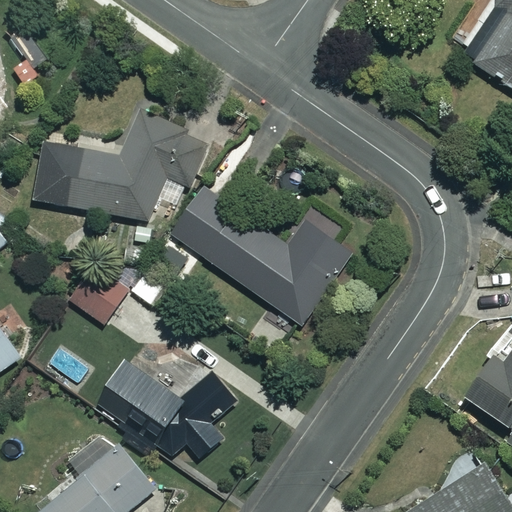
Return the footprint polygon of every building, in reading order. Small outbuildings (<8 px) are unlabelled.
[(511,0),(497,0),(497,10),(466,53),(511,86),(511,0)] [(137,106),(128,154),(46,138),(34,198),(152,221),(161,170),(205,179),(216,121),(137,106)] [(290,244),(205,184),(172,231),(303,323),(354,251),(308,219),(290,244)] [(0,247),(13,236),(0,220),(0,247)] [(84,314),(107,328),(131,291),(80,257),(37,323),(66,342),(84,314)] [(168,285),(146,270),(132,289),(153,305),(168,285)] [(0,370),(21,356),(0,325),(0,370)] [(511,351),(506,361),(493,352),(466,393),(511,424),(511,433),(508,440),(511,442),(511,351)] [(128,354),(95,396),(190,472),(223,430),(215,424),(237,395),(204,369),(182,396),(128,354)] [(109,450),(97,436),(70,458),(82,473),(36,511),(125,511),(158,485),(121,440),(109,450)] [(511,511),(511,504),(484,462),(408,511),(511,511)]
